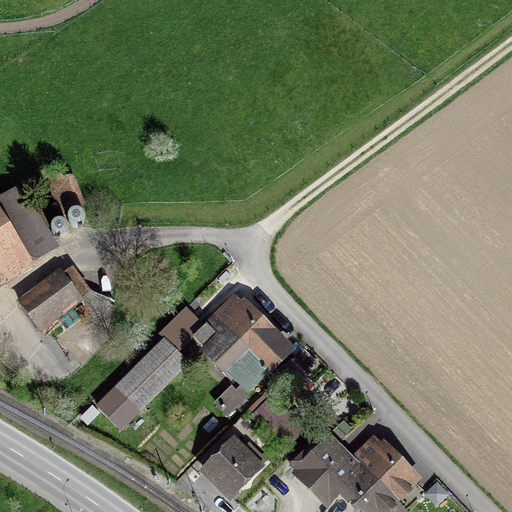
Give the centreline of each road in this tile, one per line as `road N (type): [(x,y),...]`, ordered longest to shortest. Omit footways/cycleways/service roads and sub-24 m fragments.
road 1 (unclassified): [(237,253),(484,511)]
road 2 (track): [(237,253),(511,45)]
road 3 (secondary): [(0,442),(108,511)]
